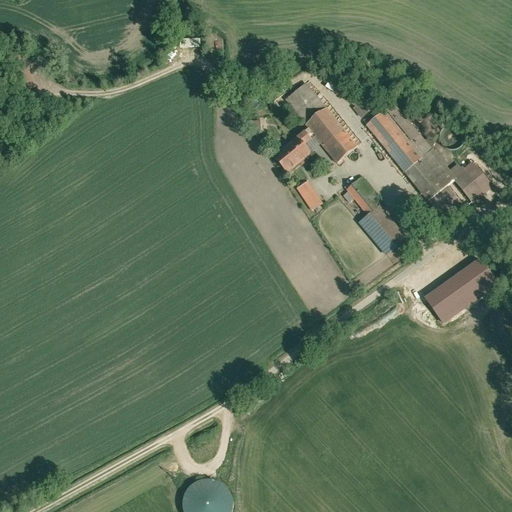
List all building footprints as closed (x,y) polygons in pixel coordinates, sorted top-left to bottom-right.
[(34,94),(18,60),(8,64),(24,98),(34,94)] [(356,152),(304,89),(283,106),(289,113),(306,135),(312,141),(335,169),(356,152)] [(352,114),(365,130),(379,119),(366,103),(356,110),(352,114)] [(483,198),(461,171),(451,179),(394,107),(379,119),(365,130),(364,131),(442,230),(483,198)] [(249,131),(260,131),(260,120),(248,121),(249,131)] [(461,135),(458,132),(453,129),(448,129),(443,130),(439,134),(437,138),(436,143),(438,148),(441,152),(445,154),(451,155),(456,154),(460,150),(462,146),(463,141),(461,135)] [(302,139),(296,144),(294,142),(270,162),(285,180),(309,160),(301,150),(307,145),(302,139)] [(309,181),(296,187),(307,211),(320,205),(309,181)] [(377,212),(375,214),(370,207),(376,201),(360,182),(343,196),(365,222),(356,229),(384,263),(405,245),(377,212)]
